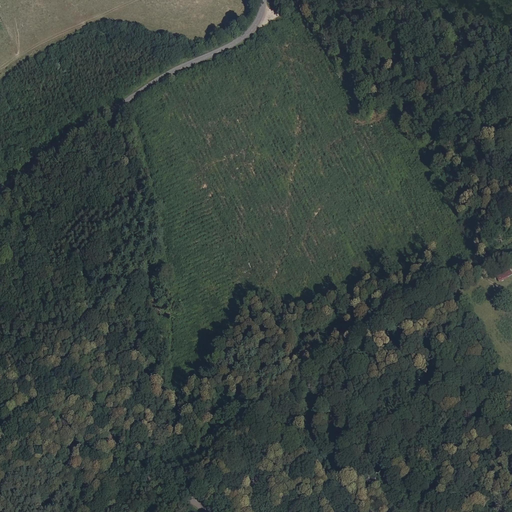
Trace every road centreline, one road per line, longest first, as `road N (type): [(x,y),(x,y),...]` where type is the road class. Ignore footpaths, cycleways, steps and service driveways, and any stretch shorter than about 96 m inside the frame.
road 1 (tertiary): [(0,193),(152,82),(245,35),(264,0)]
road 2 (tertiary): [(204,511),(142,465),(71,388),(37,398),(0,431)]
